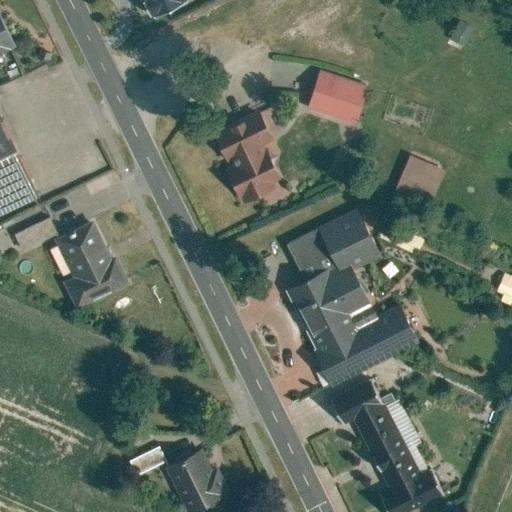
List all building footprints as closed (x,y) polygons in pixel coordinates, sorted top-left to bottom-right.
[(152,0),(158,13),(187,0),(152,0)] [(0,52),(22,43),(7,11),(0,14),(0,52)] [(459,20),(453,39),(467,43),(473,24),(459,20)] [(368,86),(319,69),(305,110),(354,128),(368,86)] [(0,106),(0,169),(28,157),(4,105),(0,106)] [(262,108),(212,130),(229,169),(279,147),(262,108)] [(279,147),(229,169),(243,201),(293,179),(279,147)] [(438,196),(447,165),(410,155),(401,186),(438,196)] [(28,157),(0,169),(0,219),(47,198),(28,157)] [(45,204),(10,219),(24,248),(58,232),(45,204)] [(354,214),(277,253),(340,377),(417,337),(354,214)] [(101,219),(63,236),(80,274),(71,279),(83,305),(136,281),(124,255),(118,257),(101,219)] [(498,295),(511,298),(511,276),(504,275),(498,295)] [(385,374),(330,402),(386,511),(397,511),(443,488),(385,374)] [(165,443),(134,457),(142,472),(172,459),(165,443)] [(210,445),(172,462),(193,509),(232,492),(210,445)]
